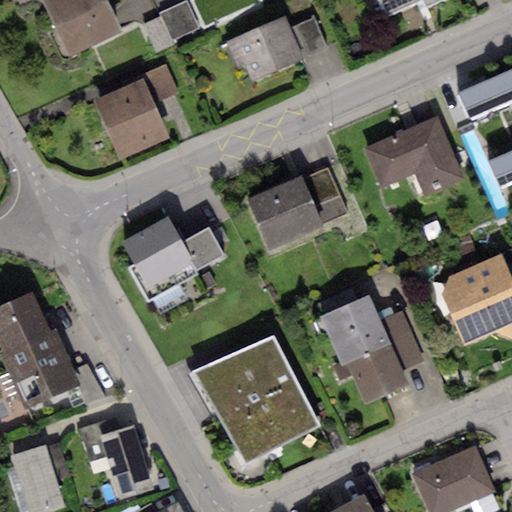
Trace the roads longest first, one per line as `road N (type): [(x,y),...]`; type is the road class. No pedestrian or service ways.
road 1 (residential): [(511,17),(57,214)]
road 2 (residential): [(219,511),(57,214)]
road 3 (residential): [(254,511),(505,398)]
